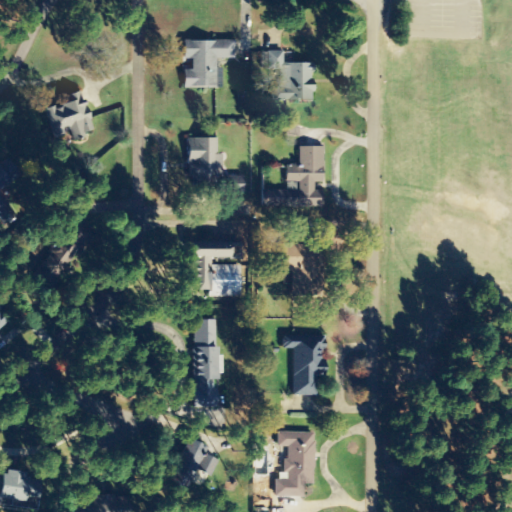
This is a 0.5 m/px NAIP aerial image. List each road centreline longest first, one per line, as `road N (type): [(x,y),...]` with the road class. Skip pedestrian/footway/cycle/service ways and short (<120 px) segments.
road 1 (residential): [(363,511),(366,0)]
road 2 (residential): [(0,386),(127,262),(133,0)]
road 3 (residential): [(16,373),(137,423),(169,408),(170,336),(81,313)]
